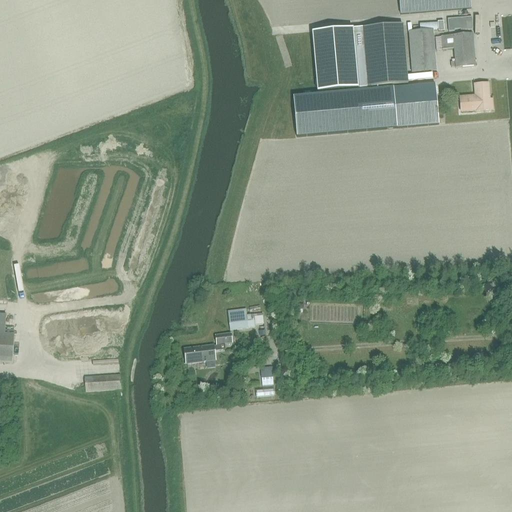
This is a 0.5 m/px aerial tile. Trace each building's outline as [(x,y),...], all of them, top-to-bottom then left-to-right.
[(470,0),(399,0),(400,16),(471,10),(470,0)] [(449,32),(456,31),(462,30),(462,31),(472,30),(471,18),(448,20),(449,32)] [(402,25),(312,33),(318,93),(407,85),(402,25)] [(434,32),(408,33),(411,74),(437,72),(435,51),(434,38),(434,32)] [(441,38),(435,38),(436,51),(454,50),(454,63),(451,63),(451,69),(475,67),(474,45),(473,35),(441,37),(441,38)] [(393,89),(397,130),(438,126),(435,85),(393,89)] [(488,85),(473,86),(474,96),(459,97),(460,113),(475,112),(494,111),(493,99),(489,100),(488,85)] [(293,98),(297,139),(397,130),(393,89),(318,96),(293,98)] [(247,310),(227,312),(228,320),(229,331),(248,329),(255,328),(255,325),(264,324),(263,316),(251,318),(251,316),(248,316),(247,310)] [(0,362),(12,364),(14,336),(4,335),(6,314),(0,313),(0,362)] [(225,344),(232,344),(231,335),(215,336),(216,346),(214,347),(214,345),(183,349),(185,365),(216,361),(215,351),(226,350),(225,344)] [(273,386),(272,368),(261,369),(262,387),(273,386)] [(121,390),(120,375),(84,378),(86,393),(121,390)]
